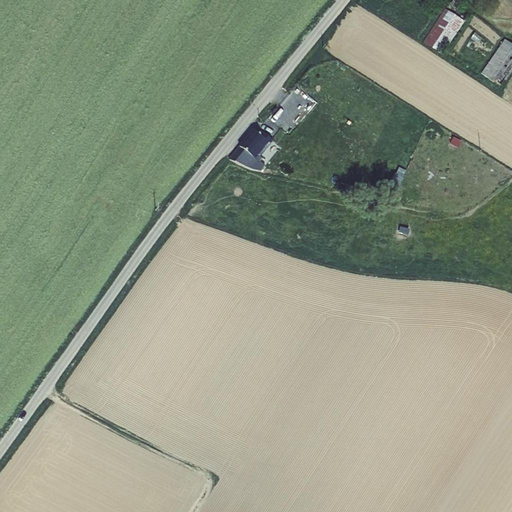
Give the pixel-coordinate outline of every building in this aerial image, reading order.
[(460,0),(454,0),(452,2),(450,4),(455,10),(463,3),(460,0)] [(445,9),(423,42),(442,55),(465,22),(445,9)] [(483,38),(475,32),(471,39),(478,44),(483,38)] [(491,81),(511,50),(511,44),(505,40),(481,74),(491,81)] [(511,50),(491,81),(500,87),(505,80),(507,81),(511,73),(511,50)] [(259,136),(253,130),(228,160),(248,170),(252,172),(261,173),(265,167),(260,163),(262,160),(260,158),(271,145),(270,145),(273,142),(262,132),(259,136)] [(399,184),(406,170),(400,167),(393,181),(399,184)] [(325,172),(323,171),(319,181),(329,185),(332,178),(333,178),(336,174),(326,170),(325,172)]
